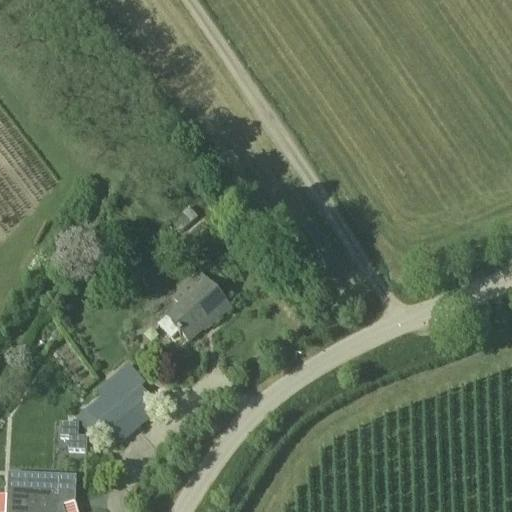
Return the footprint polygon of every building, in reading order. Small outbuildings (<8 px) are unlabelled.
[(166,318),(167,319),(157,327),(170,342),(179,333),(188,344),(211,324),(212,326),(229,310),(198,275),(172,299),(179,307),(166,318)] [(104,386),(139,430),(159,413),(140,391),(145,386),(128,366),(104,386)] [(116,449),(139,430),(104,386),(95,393),(101,400),(87,412),(116,449)] [(68,453),(87,454),(87,440),(78,440),(79,427),(61,426),(60,440),(69,441),(68,453)] [(6,511),(63,511),(62,509),(75,505),(76,480),(8,476),(6,511)]
